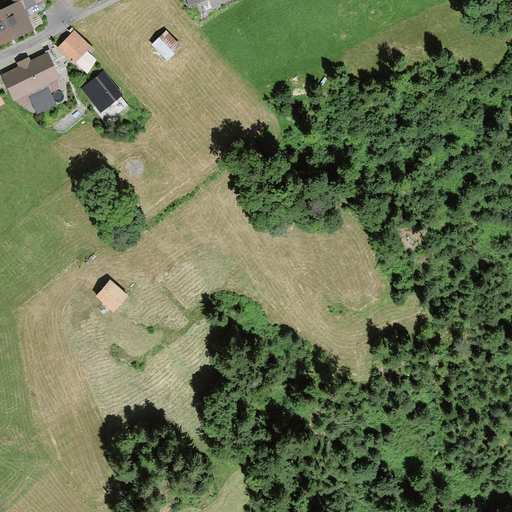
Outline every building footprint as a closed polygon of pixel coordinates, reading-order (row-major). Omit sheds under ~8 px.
[(0,40),(33,24),(25,6),(37,0),(10,0),(0,5),(0,40)] [(75,60),(87,71),(96,56),(87,48),(91,44),(74,28),(56,46),(73,62),(75,60)] [(180,46),(165,31),(152,44),(167,59),(180,46)] [(16,61),(18,65),(1,73),(14,99),(16,98),(26,105),(32,102),(37,112),(56,103),(51,92),(58,89),(58,81),(65,78),(49,47),(44,50),(45,51),(30,59),(28,55),(16,61)] [(123,92),(103,69),(81,88),(100,111),(123,92)] [(141,174),(143,169),(141,164),(137,160),(131,160),(127,164),(125,169),(127,174),(131,177),(137,177),(141,174)] [(115,312),(130,295),(112,279),(97,296),(115,312)]
